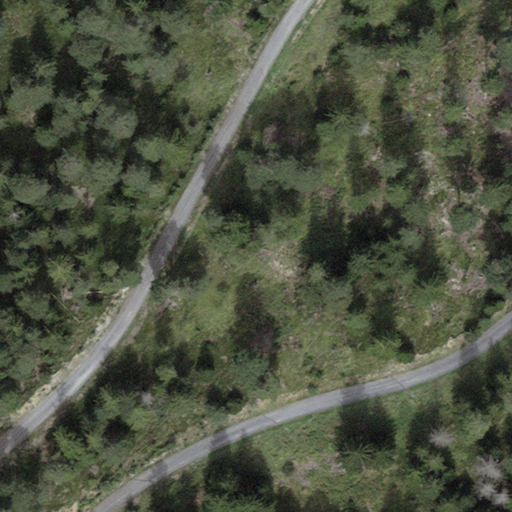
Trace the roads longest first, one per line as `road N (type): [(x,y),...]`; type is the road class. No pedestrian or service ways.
road 1 (track): [(0,434),(88,357),(185,205),(280,32),(309,0)]
road 2 (track): [(511,321),(463,358),(289,409),(104,511)]
